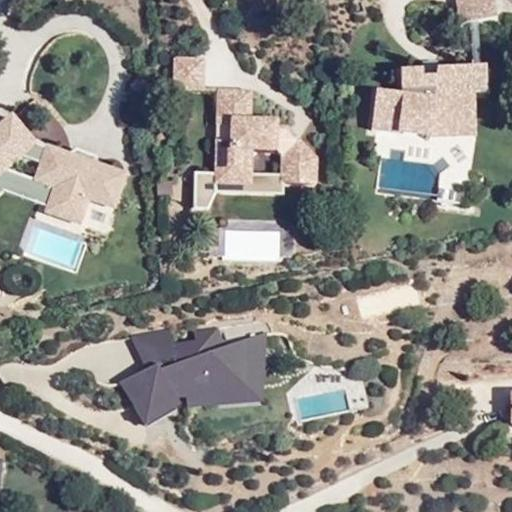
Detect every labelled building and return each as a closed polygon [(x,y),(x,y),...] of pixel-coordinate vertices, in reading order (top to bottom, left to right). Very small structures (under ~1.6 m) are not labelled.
[(493,0),(456,0),(460,25),(497,20),(493,0)] [(203,92),(203,58),(170,58),(170,92),(203,92)] [(423,72),(401,72),(401,73),(401,96),(377,92),(371,132),(431,140),(478,137),(475,94),(487,94),(487,71),(437,71),(437,79),(423,78),(423,72)] [(252,93),(219,91),(216,91),(215,126),(230,127),(229,144),(217,143),(215,197),(285,200),(285,183),(317,185),(318,159),(288,127),(279,127),(279,121),(251,120),(252,93)] [(14,115),(13,115),(13,114),(0,125),(0,159),(7,167),(17,159),(40,138),(14,115)] [(129,174),(47,146),(32,185),(53,192),(45,215),(81,228),(91,202),(116,211),(129,174)] [(263,403),(268,331),(224,340),(221,326),(193,329),(196,340),(171,342),(168,328),(129,334),(144,369),(117,382),(147,427),(177,407),(176,399),(185,399),(185,409),(263,403)] [(356,370),(284,390),(294,426),(367,406),(356,370)] [(0,481),(5,459),(0,457),(0,511),(10,511),(12,511),(0,500),(0,481)]
